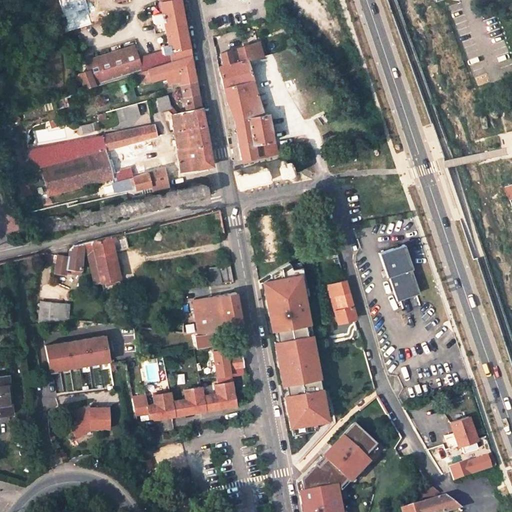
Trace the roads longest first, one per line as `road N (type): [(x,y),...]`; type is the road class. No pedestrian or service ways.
road 1 (primary): [(511,428),(366,0)]
road 2 (residential): [(325,178),(381,389),(438,482),(466,497)]
road 3 (residential): [(232,200),(286,511)]
road 4 (residential): [(232,200),(3,253)]
road 5 (residential): [(193,0),(232,200)]
road 6 (track): [(279,477),(381,389)]
road 7 (secondary): [(129,511),(108,490),(63,479),(18,510)]
road 8 (unknown): [(226,169),(187,186),(170,157),(126,169)]
